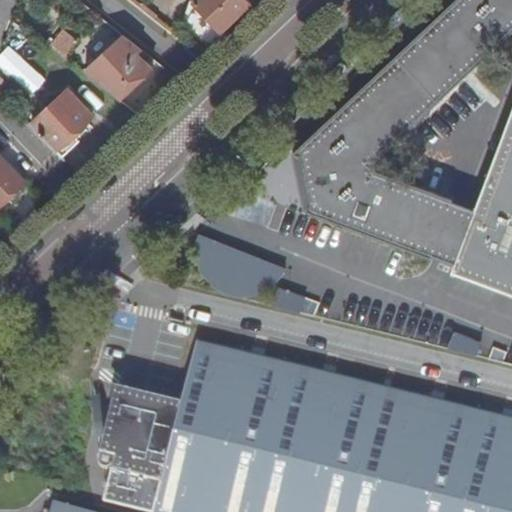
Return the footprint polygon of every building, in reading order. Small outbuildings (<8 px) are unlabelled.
[(0,0),(0,50),(14,14),(18,0),(0,0)] [(200,0),(198,3),(187,6),(182,22),(208,52),(225,37),(222,35),(251,7),(244,0),(200,0)] [(511,0),(454,0),(375,76),(291,154),(304,210),(430,259),(433,257),(456,265),(453,275),(499,291),(511,295),(511,0)] [(80,44),(64,30),(52,45),(68,59),(80,44)] [(138,47),(125,36),(86,74),(122,102),(154,70),(143,58),(146,53),(138,47)] [(12,43),(0,56),(0,58),(34,90),(47,75),(12,43)] [(69,90),(32,128),(69,165),(85,151),(80,144),(97,120),(69,90)] [(0,215),(1,217),(28,187),(0,156),(0,215)] [(286,269),(199,234),(197,259),(201,278),(220,295),(242,299),(263,293),(282,278),(286,269)] [(114,389),(99,457),(99,458),(99,460),(99,462),(101,465),(104,467),(105,467),(106,467),(109,467),(111,467),(112,466),(113,464),(104,501),(150,511),(511,511),(511,418),(259,355),(196,341),(180,405),(114,389)]
